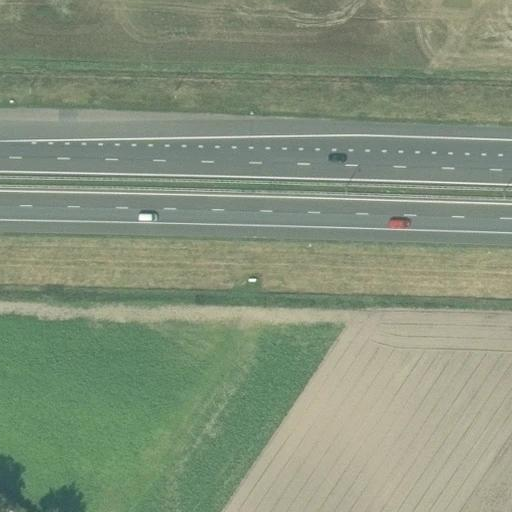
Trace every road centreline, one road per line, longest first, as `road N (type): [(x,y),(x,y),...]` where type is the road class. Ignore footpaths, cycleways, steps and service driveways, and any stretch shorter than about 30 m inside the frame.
road 1 (motorway): [(0,204),(511,219)]
road 2 (motorway): [(511,170),(0,156)]
